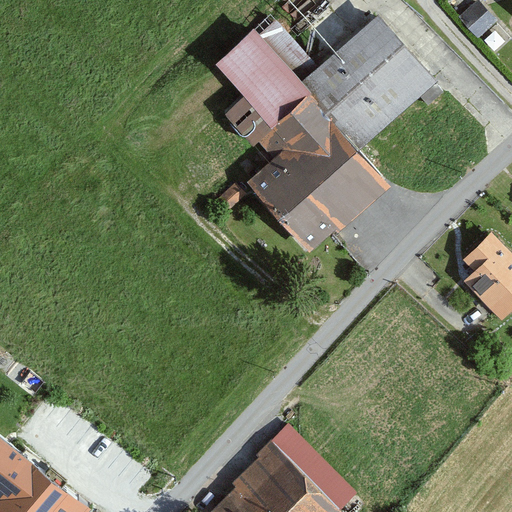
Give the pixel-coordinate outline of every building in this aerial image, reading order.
[(372,9),(294,78),(353,146),(432,77),(372,9)] [(247,27),(210,59),(269,124),(255,137),(267,150),(236,177),(306,255),(387,183),(353,146),(294,78),(247,27)] [(467,265),(459,272),(493,310),(511,293),(511,255),(490,231),(460,257),(467,265)] [(342,511),(270,439),(202,506),(207,511),(342,511)] [(0,440),(0,511),(75,511),(81,506),(0,440)]
